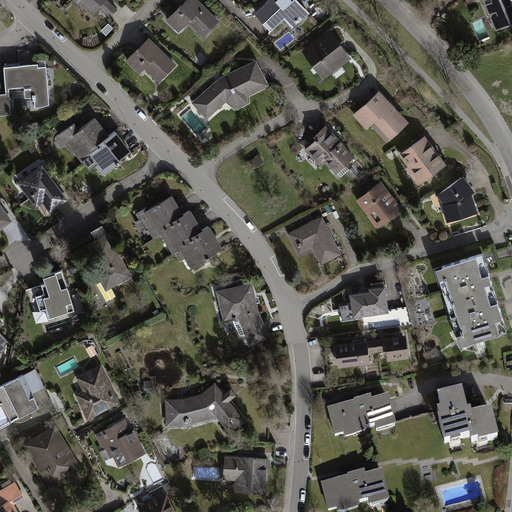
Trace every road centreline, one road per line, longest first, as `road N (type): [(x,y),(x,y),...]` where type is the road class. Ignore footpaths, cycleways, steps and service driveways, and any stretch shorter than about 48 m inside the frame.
road 1 (residential): [(12,0),(233,214),(290,306)]
road 2 (residential): [(290,306),(373,265),(511,223)]
road 3 (residential): [(290,306),(303,389),(295,511)]
road 4 (residential): [(511,160),(452,70),(386,0)]
